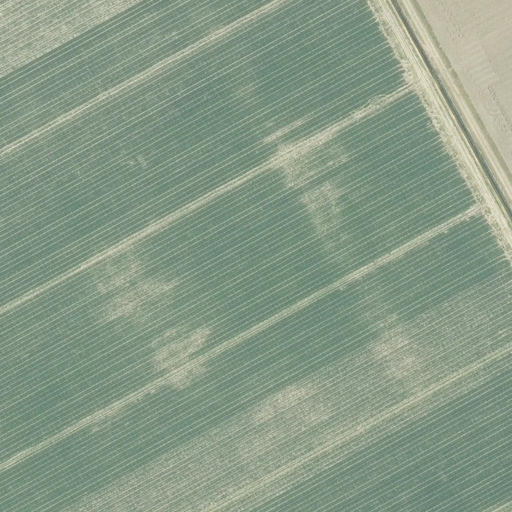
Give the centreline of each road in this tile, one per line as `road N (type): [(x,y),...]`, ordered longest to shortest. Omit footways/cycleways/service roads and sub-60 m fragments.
road 1 (track): [(375,0),(511,250)]
road 2 (track): [(511,195),(404,0)]
